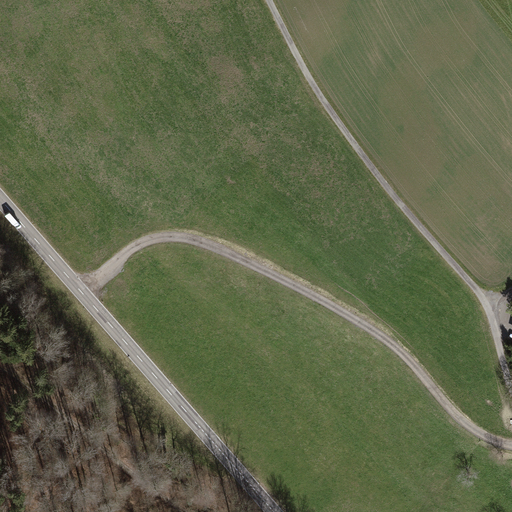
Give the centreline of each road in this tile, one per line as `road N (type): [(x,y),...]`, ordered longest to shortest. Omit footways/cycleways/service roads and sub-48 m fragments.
road 1 (track): [(83,294),(140,242),(201,240),(364,324),(406,356),(464,422),(511,444)]
road 2 (residential): [(511,386),(484,298),(358,150),(269,0)]
road 3 (secondary): [(273,511),(0,198)]
road 4 (track): [(0,373),(186,511)]
